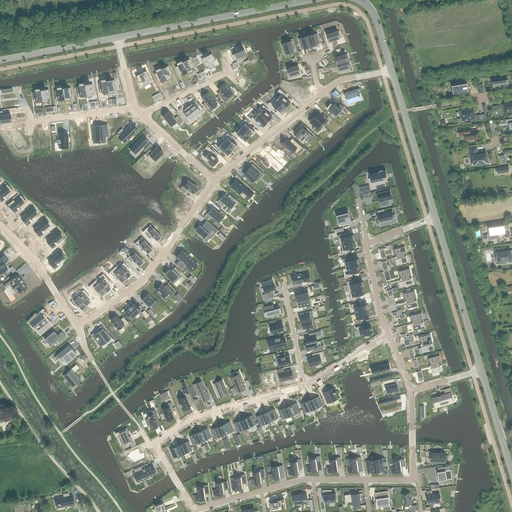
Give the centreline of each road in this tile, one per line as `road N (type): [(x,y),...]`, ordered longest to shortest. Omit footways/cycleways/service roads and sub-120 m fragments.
road 1 (track): [(0,38),(217,0)]
road 2 (residential): [(77,327),(147,277),(214,182)]
road 3 (secondary): [(314,0),(116,38)]
road 4 (residential): [(153,443),(194,417),(305,385)]
road 5 (secondary): [(481,370),(435,216)]
road 6 (unclassified): [(97,511),(0,383)]
road 7 (secondary): [(435,216),(391,69)]
road 8 (residential): [(214,182),(320,97)]
road 9 (residential): [(77,327),(35,261),(0,225)]
